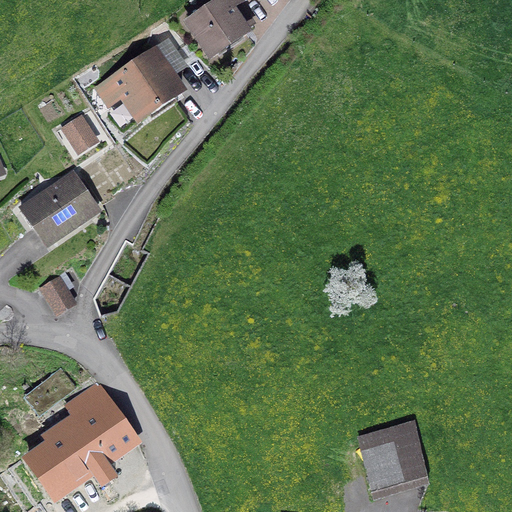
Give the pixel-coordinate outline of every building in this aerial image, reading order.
[(245,0),(206,0),(199,5),(205,13),(187,25),(209,58),(244,34),(229,11),(245,1),(245,0)] [(138,122),(179,94),(169,79),(181,70),(165,45),(96,91),(107,108),(122,98),(138,122)] [(81,140),(92,132),(85,122),(74,130),(81,140)] [(98,204),(111,196),(94,171),(82,179),(98,204)] [(72,176),(19,212),(44,248),(64,235),(61,230),(94,207),(72,176)] [(39,289),(56,317),(72,307),(56,279),(39,289)] [(68,396),(61,383),(33,400),(41,413),(68,396)] [(50,499),(135,441),(97,387),(66,408),(79,428),(26,464),(50,499)] [(412,424),(356,439),(373,500),(427,485),(412,424)]
